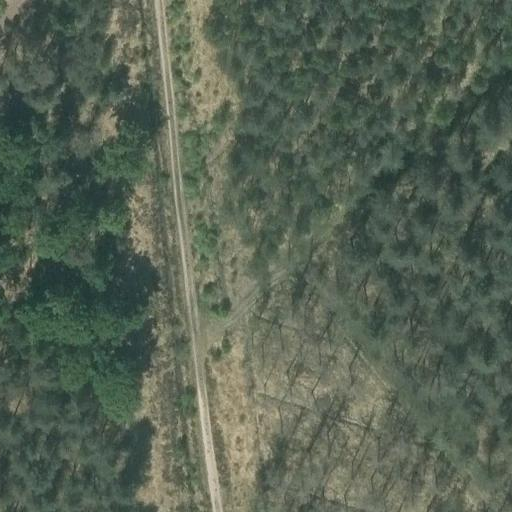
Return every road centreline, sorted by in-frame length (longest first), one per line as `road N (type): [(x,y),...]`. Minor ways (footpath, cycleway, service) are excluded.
road 1 (track): [(158,0),(195,332)]
road 2 (track): [(0,382),(195,332)]
road 3 (track): [(195,332),(215,511)]
